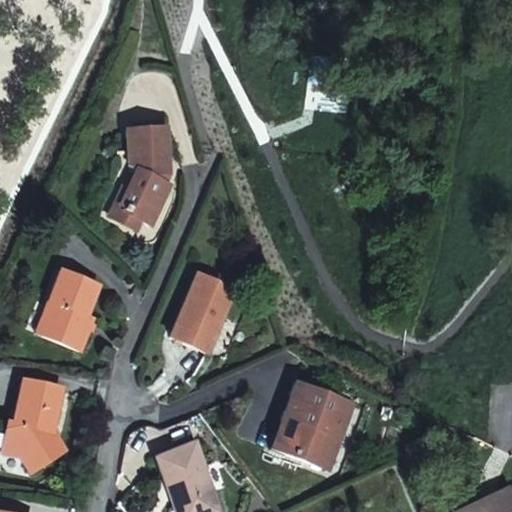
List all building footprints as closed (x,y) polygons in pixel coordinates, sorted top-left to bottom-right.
[(123,213),(139,221),(149,226),(167,186),(158,182),(166,164),(163,129),(123,132),(126,168),(133,171),(124,191),(117,206),(124,210),(123,213)] [(135,232),(139,221),(123,213),(124,210),(117,206),(124,191),(117,187),(103,218),(135,232)] [(58,271),(46,303),(52,305),(40,336),(79,350),(91,319),(85,316),(96,286),(58,271)] [(231,292),(195,276),(168,337),(205,353),(231,292)] [(52,305),(46,303),(34,333),(40,336),(52,305)] [(7,423),(1,450),(17,453),(29,472),(62,451),(49,432),(57,391),(21,382),(12,425),(7,423)] [(295,385),(281,421),(297,427),(287,455),(327,469),(350,407),(295,385)] [(297,427),(281,421),(271,449),(287,455),(297,427)] [(151,460),(165,492),(170,490),(178,511),(214,511),(218,510),(190,444),(151,460)] [(478,507),(469,511),(511,511),(511,504),(505,489),(476,503),(478,507)] [(178,511),(170,490),(165,492),(172,511),(178,511)]
